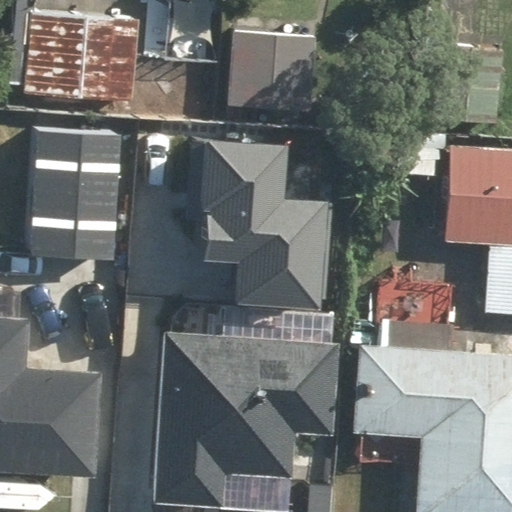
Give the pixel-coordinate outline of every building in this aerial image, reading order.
[(135,12),(23,8),(20,95),(132,99),(135,12)] [(312,24),(229,21),(226,101),(309,104),(312,24)] [(122,127),(33,124),(29,253),(118,256),(122,127)] [(267,134),(143,128),(139,216),(262,223),(267,134)] [(445,239),(485,240),(482,307),(511,307),(511,143),(448,141),(445,239)] [(218,329),(158,325),(146,497),(216,502),(219,468),(287,473),(291,428),(329,430),(335,338),(327,337),(329,305),(220,297),(218,329)] [(24,313),(0,310),(0,466),(89,473),(96,367),(21,361),(24,313)] [(511,511),(511,349),(354,338),(347,426),(417,431),(411,511),(413,511),(511,511)]
